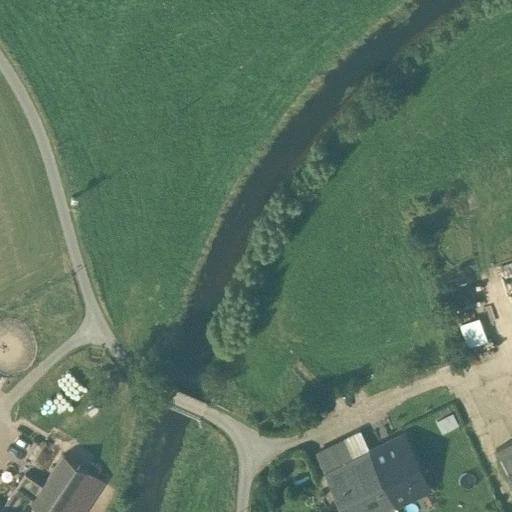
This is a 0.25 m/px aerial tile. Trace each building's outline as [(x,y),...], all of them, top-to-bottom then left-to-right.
[(447,390),(359,432),(368,452),(456,410),(447,390)] [(456,410),(368,452),(394,504),(481,462),(456,410)] [(342,440),(316,452),(326,472),(351,460),(342,440)] [(511,440),(495,449),(511,484),(511,440)] [(351,460),(326,472),(345,511),(377,511),(394,504),(368,452),(351,460)] [(42,485),(31,502),(45,511),(80,511),(102,480),(63,454),(42,485)] [(25,472),(0,509),(0,511),(18,511),(27,500),(31,502),(42,485),(25,472)]
